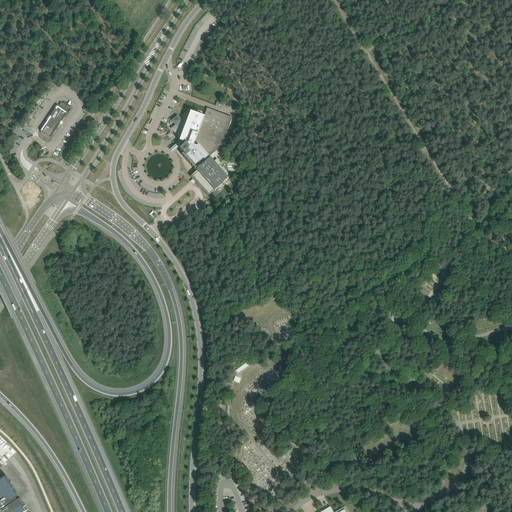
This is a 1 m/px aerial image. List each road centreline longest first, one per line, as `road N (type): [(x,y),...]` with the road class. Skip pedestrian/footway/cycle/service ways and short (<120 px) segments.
road 1 (tertiary): [(192,511),(202,342),(195,310),(176,265),(125,207),(112,178),(166,59),(207,0)]
road 2 (motorway): [(66,201),(130,246),(161,294),(168,358),(136,392),(100,391),(79,376),(0,233)]
road 3 (motorway): [(170,511),(181,360),(174,299),(136,237),(73,190)]
road 4 (motorway): [(121,511),(0,243)]
road 5 (track): [(511,268),(458,200),(364,49)]
road 6 (motorway): [(0,273),(106,511)]
road 7 (unclassified): [(34,165),(59,164),(169,0)]
road 8 (secondary): [(73,190),(155,45)]
road 9 (secondary): [(155,45),(61,182)]
road 10 (motorway): [(0,394),(44,443),(82,511)]
